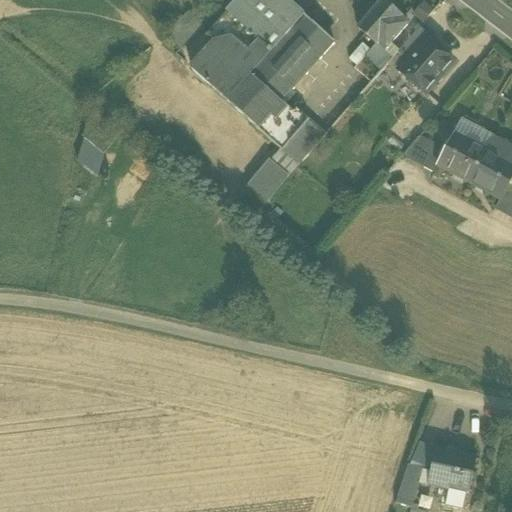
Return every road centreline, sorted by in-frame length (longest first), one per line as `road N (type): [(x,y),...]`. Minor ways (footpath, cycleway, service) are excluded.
road 1 (residential): [(511,401),(0,298)]
road 2 (unclassified): [(511,236),(405,178)]
